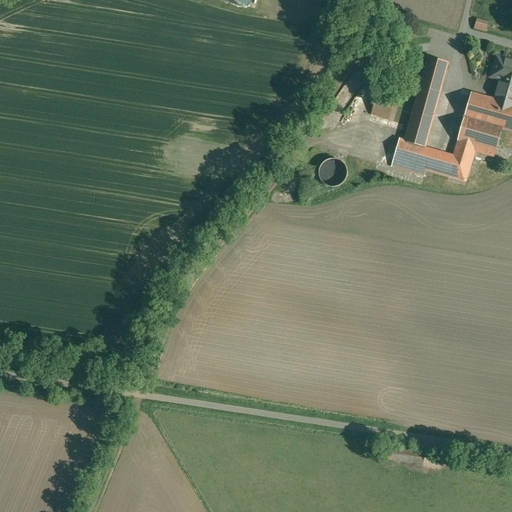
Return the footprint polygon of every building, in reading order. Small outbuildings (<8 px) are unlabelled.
[(474,18),(471,28),(484,31),(486,21),(474,18)] [(502,74),(495,100),(509,104),(511,104),(511,60),(497,56),(492,71),(502,74)] [(495,100),(472,93),(454,156),(424,147),(449,63),(428,57),(416,99),(411,97),(391,165),(424,175),(425,169),(464,180),(472,151),(494,157),(502,128),(511,131),(511,104),(509,104),(495,100)] [(377,93),(371,114),(389,119),(395,98),(377,93)] [(319,167),(321,169),(318,176),(336,183),(343,165),(323,157),(319,167)] [(419,464),(420,458),(379,454),(378,460),(419,464)]
